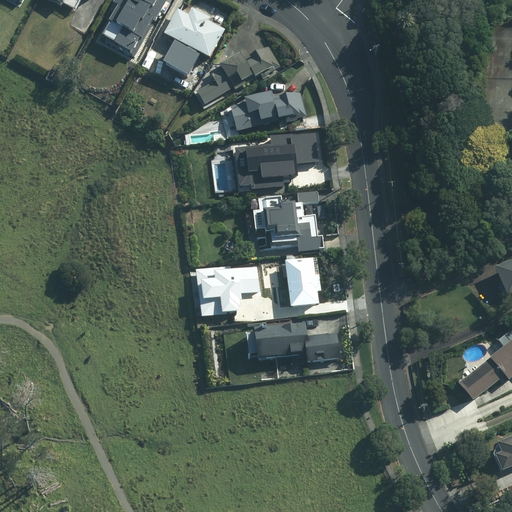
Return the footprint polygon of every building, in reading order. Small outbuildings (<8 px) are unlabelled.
[(118,6),(101,37),(134,55),(164,0),(111,0),(110,2),(118,6)] [(210,19),(194,10),(189,18),(177,12),(165,37),(176,43),(165,65),(187,76),(198,55),(211,61),(225,32),(207,23),(210,19)] [(209,88),(216,101),(279,68),(269,49),(246,62),(242,54),(219,65),(223,72),(212,78),(215,84),(209,88)] [(245,104),(231,108),(238,134),(306,116),(300,93),(275,100),(273,92),(244,100),(245,104)] [(274,146),(236,151),(240,185),(252,184),(252,190),(287,186),(286,178),(300,176),(298,167),(322,164),(318,132),(273,138),(274,146)] [(212,134),(185,137),(186,147),(213,144),(212,134)] [(318,193),(298,194),(298,206),(303,206),(319,205),(318,193)] [(296,221),(294,205),(265,209),(270,245),(298,241),(299,253),(324,250),(323,241),(319,241),(315,218),(296,221)] [(320,308),(318,293),(322,293),(320,276),(316,277),(314,261),(285,264),(291,311),(320,308)] [(511,263),(495,271),(507,299),(511,296),(511,263)] [(196,270),(200,316),(241,312),(240,301),(243,301),(243,292),(260,291),(257,268),(229,270),(229,267),(196,270)] [(306,326),(254,333),(258,362),(306,356),(308,365),(341,361),(337,337),(308,341),(306,326)] [(511,342),(455,384),(470,405),(506,380),(509,385),(511,382),(511,342)] [(495,458),(503,474),(511,469),(511,440),(498,447),(502,455),(495,458)]
